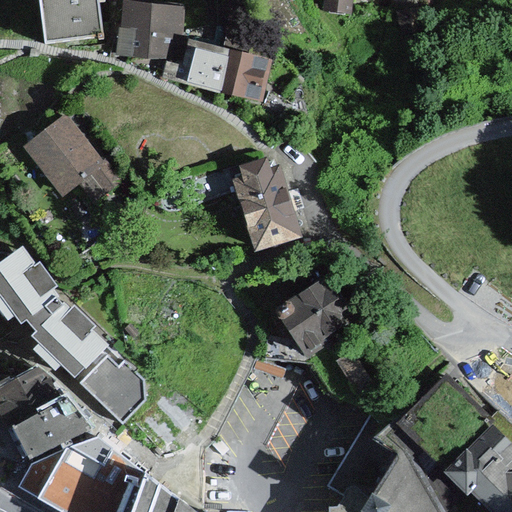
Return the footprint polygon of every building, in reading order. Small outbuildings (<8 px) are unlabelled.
[(38,0),(45,47),(104,39),(101,9),(106,8),(106,0),(38,0)] [(325,0),(323,12),(353,16),(354,0),(363,0),(396,3),(397,6),(404,5),(405,7),(408,8),(413,33),(427,31),(422,12),(419,0),(325,0)] [(441,0),(419,0),(422,12),(443,7),(441,0)] [(188,10),(125,4),(118,39),(115,40),(111,56),(172,59),(186,54),(190,39),(182,36),(188,10)] [(235,51),(191,39),(184,64),(168,60),(162,82),(222,100),(224,95),(234,55),(235,51)] [(262,106),(272,63),(234,55),(224,95),(262,106)] [(122,185),(67,113),(23,151),(63,201),(80,187),(95,204),(122,185)] [(242,181),(232,183),(255,259),(303,242),(281,169),(271,172),(267,162),(239,170),(242,181)] [(0,268),(0,301),(21,332),(27,327),(38,338),(32,343),(75,385),(85,374),(86,375),(111,350),(94,334),(98,330),(75,307),(70,311),(55,293),(59,289),(40,265),(36,268),(23,251),(16,256),(0,268)] [(0,252),(0,268),(16,256),(0,252)] [(324,280),(272,313),(309,369),(333,352),(327,343),(356,325),(324,280)] [(14,333),(0,315),(0,342),(0,343),(14,333)] [(353,352),(337,363),(359,398),(375,388),(353,352)] [(108,355),(80,385),(124,428),(148,402),(146,379),(138,372),(139,370),(125,359),(119,365),(108,355)] [(0,418),(11,437),(71,400),(40,372),(13,361),(8,362),(6,365),(4,368),(0,385),(0,386),(0,418)] [(456,511),(457,511),(467,502),(444,478),(504,416),(452,365),(390,426),(370,417),(329,492),(343,501),(336,511),(456,511)] [(511,375),(500,387),(511,399),(511,375)] [(11,437),(28,467),(93,436),(71,400),(11,437)] [(511,511),(511,424),(504,416),(444,478),(467,502),(472,499),(485,511),(511,511)] [(27,473),(18,493),(50,511),(134,511),(147,474),(100,440),(27,473)] [(196,511),(147,474),(134,511),(196,511)]
